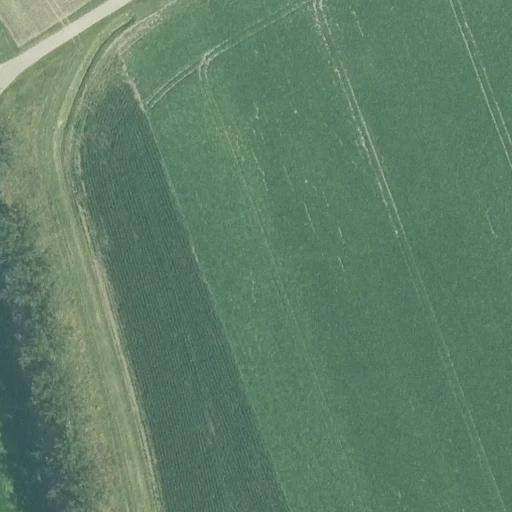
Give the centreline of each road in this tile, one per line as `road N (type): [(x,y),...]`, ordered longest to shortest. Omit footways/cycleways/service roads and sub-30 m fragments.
road 1 (unclassified): [(63,511),(0,251)]
road 2 (unclassified): [(0,75),(123,0)]
